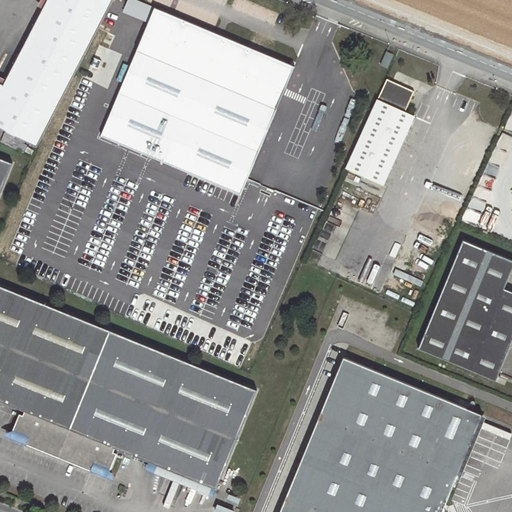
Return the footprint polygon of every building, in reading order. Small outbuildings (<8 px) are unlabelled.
[(0,127),(37,146),(112,0),(48,0),(4,86),(0,83),(0,127)] [(260,52),(247,47),(155,8),(101,136),(241,195),(294,67),(260,52)] [(248,44),(247,47),(260,52),(260,51),(261,49),(261,46),(265,45),(263,42),(261,40),(257,39),(253,40),(249,43),(248,44)] [(393,55),(386,52),(381,65),(387,68),(393,55)] [(414,92),(387,79),(347,168),(384,185),(415,117),(405,112),(414,92)] [(58,140),(48,163),(71,173),(81,150),(58,140)] [(0,193),(12,163),(0,157),(0,193)] [(511,290),(505,287),(511,270),(511,259),(464,240),(420,348),(497,380),(500,374),(511,378),(511,290)] [(239,371),(251,344),(114,281),(101,308),(239,371)] [(0,402),(24,412),(22,416),(19,414),(12,431),(28,438),(27,442),(26,445),(91,471),(92,468),(94,464),(110,470),(116,453),(113,452),(115,448),(216,488),(256,389),(0,286),(0,402)] [(442,511),(443,509),(482,415),(344,357),(279,511),(442,511)] [(28,438),(12,431),(11,435),(27,442),(28,438)] [(110,470),(94,464),(92,468),(108,474),(110,470)]
